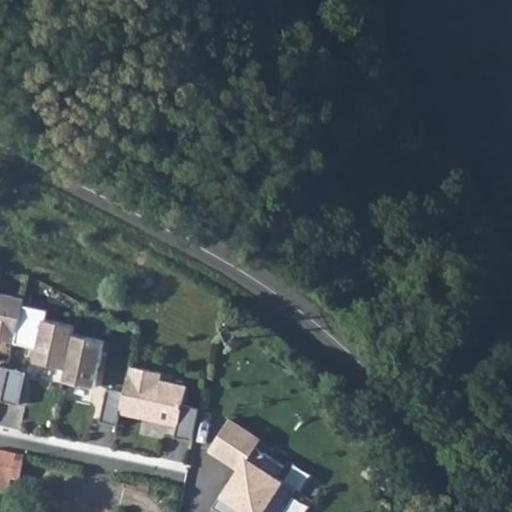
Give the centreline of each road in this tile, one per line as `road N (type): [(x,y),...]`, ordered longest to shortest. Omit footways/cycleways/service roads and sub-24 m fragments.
road 1 (tertiary): [(481,511),(443,447),(363,362),(272,289),(0,144)]
road 2 (residential): [(0,438),(149,468)]
